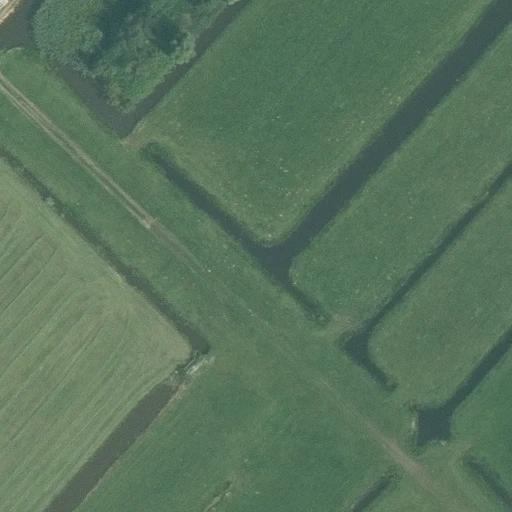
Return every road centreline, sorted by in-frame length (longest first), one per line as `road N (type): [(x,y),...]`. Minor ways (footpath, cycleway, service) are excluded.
road 1 (track): [(252,417),(0,179)]
road 2 (track): [(303,367),(101,176),(148,133)]
road 3 (track): [(455,511),(372,433),(425,367)]
road 4 (track): [(372,433),(303,367),(351,312)]
road 5 (track): [(101,176),(0,80)]
